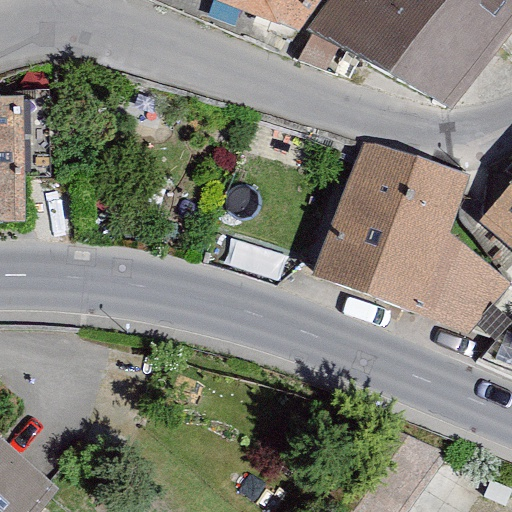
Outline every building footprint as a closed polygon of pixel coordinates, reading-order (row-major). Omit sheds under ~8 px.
[(511,0),(149,0),(146,9),(277,73),(300,56),(435,149),(511,54),(511,0)] [(0,226),(28,226),(26,96),(0,96),(0,226)] [(364,144),(314,277),(469,335),(511,284),(451,234),(470,177),(364,144)] [(511,187),(481,222),(511,247),(511,187)] [(49,511),(0,471),(0,511),(49,511)]
